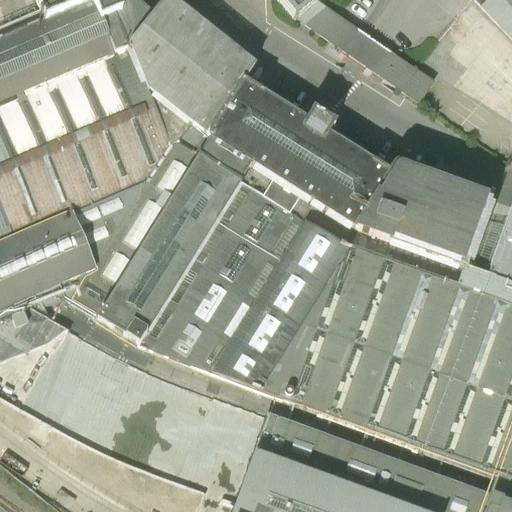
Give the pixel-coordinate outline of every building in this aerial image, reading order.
[(34,0),(43,21),(44,23),(92,3),(102,27),(115,22),(126,49),(153,17),(134,0),(34,0)] [(192,155),(203,138),(357,235),(389,246),(390,246),(464,272),(490,201),(403,170),(399,169),(396,169),(394,171),(389,178),(329,139),(332,133),(334,133),(336,129),(312,113),(309,118),(310,119),(306,125),(244,87),(254,71),(253,69),(252,67),(166,0),(153,17),(126,49),(170,155),(172,152),(171,150),(176,147),(179,149),(180,148),(191,156),(192,155)] [(275,0),(295,23),(297,22),(316,6),(322,0),(275,0)] [(511,0),(478,0),(476,3),(511,39),(511,0)] [(511,210),(486,281),(464,272),(390,246),(389,246),(357,235),(203,138),(192,155),(191,156),(180,148),(179,149),(176,147),(171,150),(172,152),(170,155),(126,49),(115,22),(102,27),(92,3),(44,23),(43,21),(0,39),(0,431),(17,446),(63,479),(106,506),(119,511),(511,511),(511,510),(504,508),(506,505),(490,499),(275,421),(228,404),(215,399),(214,400),(172,385),(147,374),(127,364),(117,359),(100,349),(83,339),(48,319),(43,308),(62,300),(98,322),(112,330),(126,339),(140,348),(236,384),(281,401),(497,480),(511,485),(511,210)] [(316,6),(297,22),(419,107),(432,86),(316,6)] [(83,339),(100,349),(112,330),(98,322),(83,339)] [(127,364),(140,348),(126,339),(117,359),(127,364)] [(275,421),(281,401),(236,384),(228,404),(275,421)] [(511,485),(497,480),(490,499),(506,505),(504,508),(511,510),(511,485)]
